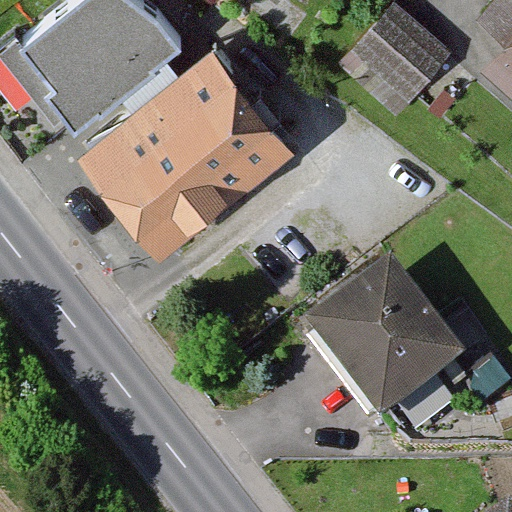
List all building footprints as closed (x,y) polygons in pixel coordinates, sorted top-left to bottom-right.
[(169,10),(153,0),(82,0),(14,53),(75,131),(192,40),(169,10)] [(511,0),(497,0),(493,10),(511,18),(511,0)] [(343,65),(411,97),(434,49),(366,17),(343,65)] [(306,141),(223,43),(92,154),(175,251),(306,141)] [(511,50),(495,71),(511,85),(511,50)] [(319,338),(396,439),(484,372),(407,271),(369,300),(319,338)]
